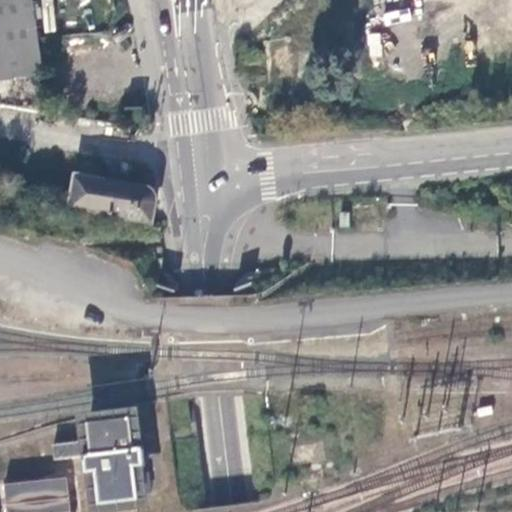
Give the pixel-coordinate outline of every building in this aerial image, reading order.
[(0,0),(0,79),(40,75),(32,0),(0,0)] [(154,223),(156,197),(151,191),(145,188),(79,177),(73,210),(154,223)] [(479,408),(481,416),(495,413),(493,405),(479,408)] [(97,476),(100,507),(139,504),(137,470),(145,469),(143,453),(135,454),(133,423),(90,426),(92,442),(55,446),(57,462),(93,457),(95,476),(97,476)] [(293,435),(294,475),(339,474),(338,433),(293,435)] [(2,482),(5,511),(71,511),(67,475),(2,482)]
